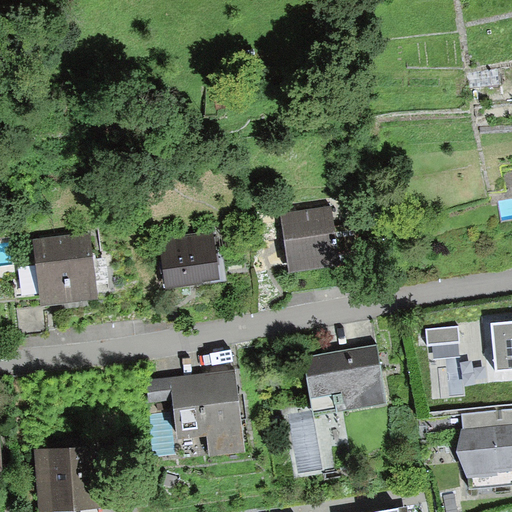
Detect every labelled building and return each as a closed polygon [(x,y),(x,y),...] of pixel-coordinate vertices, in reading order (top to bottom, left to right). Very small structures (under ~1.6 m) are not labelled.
[(272,214),(281,270),(335,261),(326,205),(272,214)] [(144,238),(153,291),(220,280),(212,227),(144,238)] [(39,305),(93,297),(82,231),(29,239),(39,305)] [(463,326),(432,330),(434,345),(466,341),(463,326)] [(511,327),(495,329),(499,372),(511,370),(511,327)] [(384,406),(375,350),(306,361),(312,399),(345,393),(348,412),(384,406)] [(167,440),(197,436),(199,458),(243,453),(234,368),(161,376),(167,440)] [(511,430),(464,435),(469,478),(511,474),(511,430)] [(35,445),(35,510),(89,510),(90,445),(35,445)]
